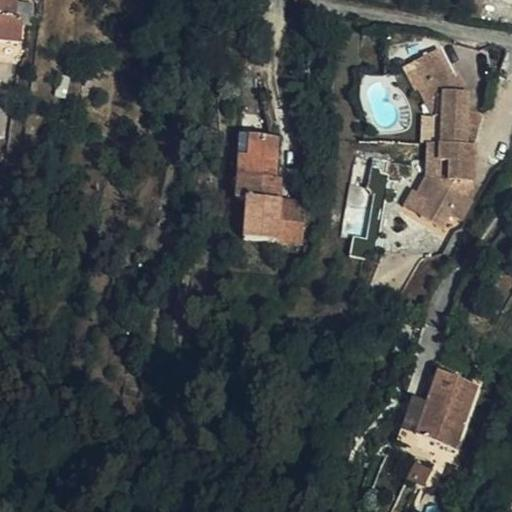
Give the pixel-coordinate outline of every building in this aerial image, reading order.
[(0,0),(0,45),(19,47),(20,24),(11,23),(12,11),(13,0),(0,0)] [(21,12),(12,11),(11,23),(20,24),(21,12)] [(332,46),(289,39),(287,77),(310,78),(331,77),(332,46)] [(437,53),(411,68),(430,104),(435,104),(435,119),(441,119),(441,147),(427,146),(426,179),(416,198),(428,205),(420,220),(441,231),(450,215),(460,221),(472,202),(463,196),(471,184),(472,148),(480,121),(464,117),(465,110),(465,96),(460,95),(437,53)] [(430,104),(411,68),(401,73),(413,95),(417,94),(429,120),(434,118),(435,119),(435,104),(430,104)] [(309,95),(310,78),(287,77),(286,92),(309,95)] [(464,117),(480,121),(482,115),(465,110),(464,117)] [(234,201),(234,202),(243,202),(242,243),(303,244),(304,205),(279,203),(279,194),(272,194),(273,182),(275,141),(246,139),(245,179),(235,179),(234,201)] [(246,139),(238,139),(235,179),(245,179),(246,139)] [(463,196),(472,202),(479,190),(471,184),(463,196)] [(428,205),(416,198),(410,195),(402,211),(420,220),(428,205)] [(444,412),(433,444),(455,452),(476,388),(436,374),(425,405),(444,412)] [(414,437),(433,444),(444,412),(425,405),(410,400),(396,444),(399,445),(410,449),(414,437)] [(429,456),(433,444),(414,437),(410,449),(429,456)]
